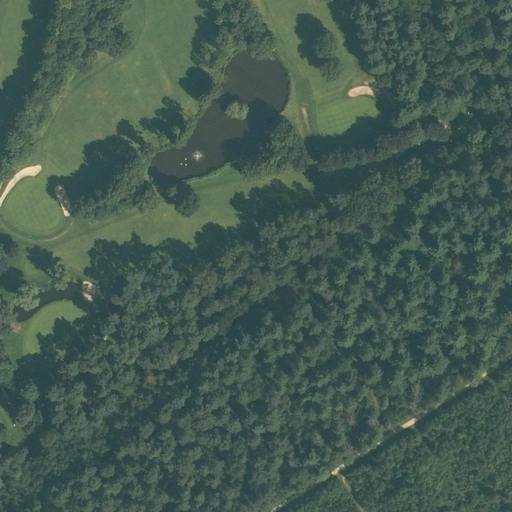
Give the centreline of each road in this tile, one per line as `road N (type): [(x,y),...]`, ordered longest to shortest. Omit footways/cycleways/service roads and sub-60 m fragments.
road 1 (track): [(511,356),(276,511)]
road 2 (track): [(511,126),(416,0)]
